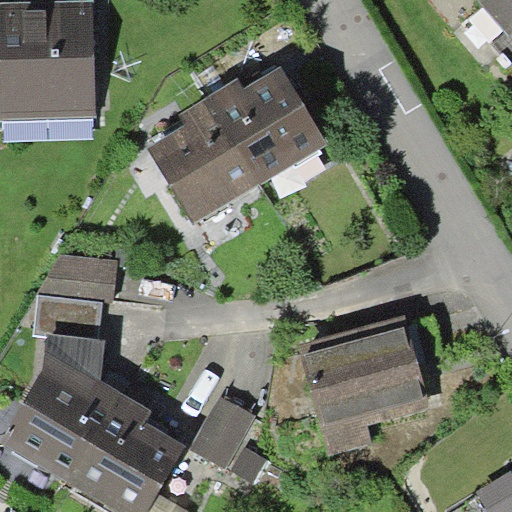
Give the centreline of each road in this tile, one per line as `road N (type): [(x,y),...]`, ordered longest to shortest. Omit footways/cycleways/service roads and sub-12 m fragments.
road 1 (residential): [(467,247),(408,280),(333,302),(179,314)]
road 2 (residential): [(467,247),(319,0)]
